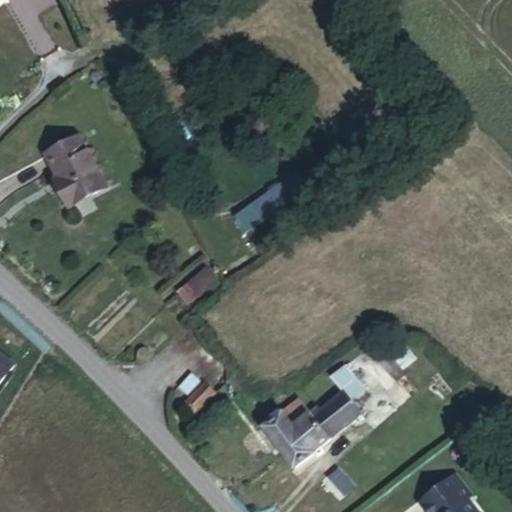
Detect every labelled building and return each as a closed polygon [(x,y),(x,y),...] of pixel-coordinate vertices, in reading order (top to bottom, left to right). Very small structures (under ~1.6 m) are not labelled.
[(78,184),(72,187),(87,206),(122,180),(88,134),(57,156),(78,184)] [(258,227),(265,237),(319,201),(300,171),(234,214),(248,234),(258,227)] [(195,299),(218,279),(207,267),(185,287),(195,299)] [(0,386),(15,365),(0,354),(0,386)] [(222,383),(212,372),(181,404),(192,415),(222,383)] [(281,414),(262,427),(293,467),(362,415),(345,393),(325,408),(311,419),(307,413),(290,426),(281,414)] [(321,402),(307,413),(311,419),(325,408),(321,402)] [(469,495),(451,473),(416,502),(424,511),(475,511),(465,498),(469,495)]
